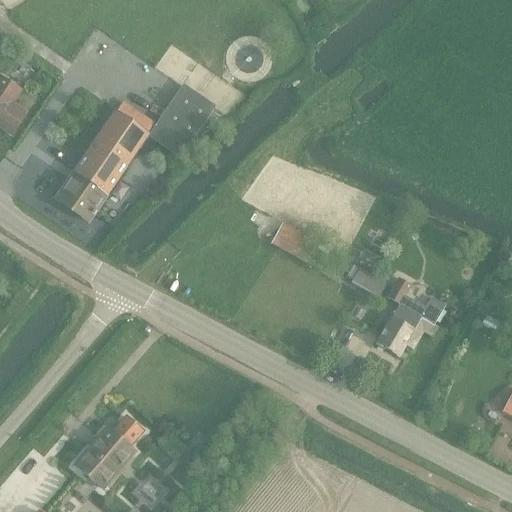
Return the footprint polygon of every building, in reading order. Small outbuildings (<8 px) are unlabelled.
[(0,78),(0,129),(11,137),(26,114),(11,105),(20,91),(0,78)] [(148,136),(146,139),(179,161),(214,109),(181,86),(148,136)] [(114,113),(54,200),(88,224),(146,139),(148,136),(114,113)] [(379,246),(390,220),(376,215),(366,240),(379,246)] [(271,242),(306,262),(316,244),(281,225),(271,242)] [(358,269),(350,283),(378,299),(386,285),(358,269)] [(416,320),(418,317),(434,326),(445,306),(432,299),(426,308),(423,307),(422,309),(403,299),(410,287),(398,280),(386,299),(398,306),(391,318),(375,345),(398,358),(413,331),(418,322),(416,320)] [(511,394),(502,413),(511,417),(511,394)] [(111,432),(106,427),(73,466),(103,492),(139,452),(131,446),(144,432),(126,416),(111,432)]
